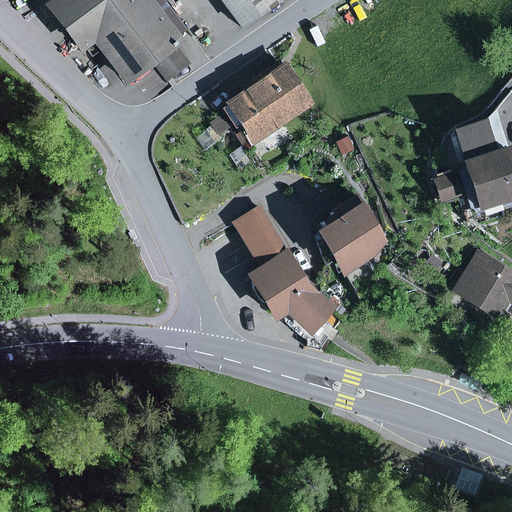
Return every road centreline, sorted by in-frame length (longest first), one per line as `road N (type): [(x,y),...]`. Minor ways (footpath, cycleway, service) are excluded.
road 1 (secondary): [(511,444),(439,413),(199,353)]
road 2 (residential): [(120,136),(326,0)]
road 3 (residential): [(120,136),(199,312),(199,353)]
road 4 (secondary): [(199,353),(128,342),(0,348)]
road 5 (residential): [(0,17),(120,136)]
